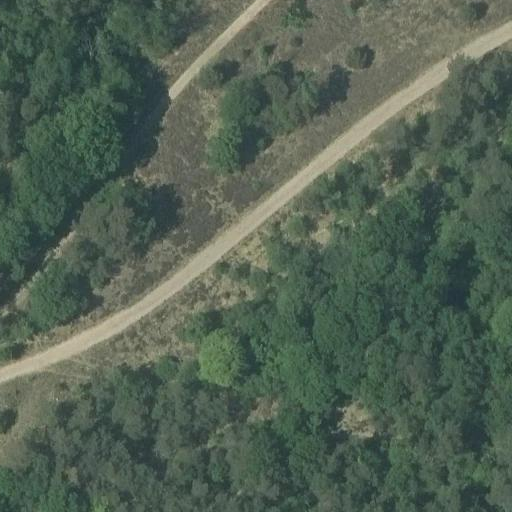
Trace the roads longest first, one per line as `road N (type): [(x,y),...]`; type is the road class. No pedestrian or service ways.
road 1 (track): [(0,382),(74,352),(153,305),(511,34)]
road 2 (track): [(262,0),(0,298)]
